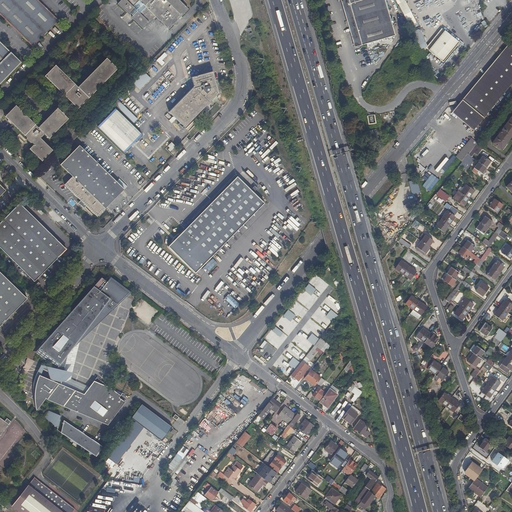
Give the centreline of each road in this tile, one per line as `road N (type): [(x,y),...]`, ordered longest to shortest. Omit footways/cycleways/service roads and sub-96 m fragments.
road 1 (motorway): [(275,0),(422,511)]
road 2 (motorway): [(441,511),(295,0)]
road 3 (tertiary): [(233,353),(511,9)]
road 4 (unclassified): [(97,247),(233,111),(246,81),(215,0)]
road 5 (residential): [(452,350),(430,271),(508,164)]
road 6 (tertiary): [(233,353),(97,247)]
road 7 (unknown): [(33,184),(85,136),(146,198)]
road 8 (tertiary): [(0,365),(97,247)]
road 9 (tertiary): [(0,151),(97,247)]
